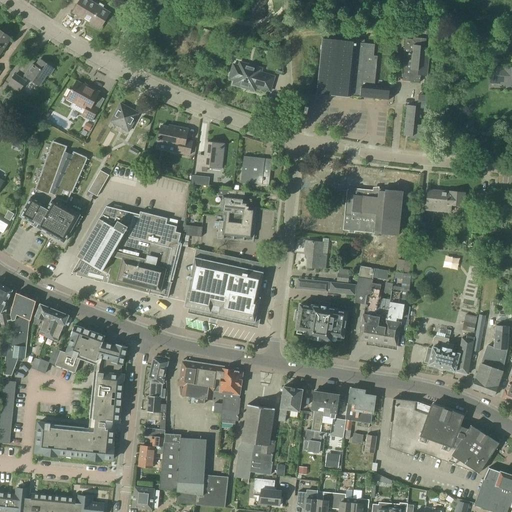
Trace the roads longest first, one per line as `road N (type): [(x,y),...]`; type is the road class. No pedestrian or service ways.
road 1 (tertiary): [(511,428),(452,395),(271,362)]
road 2 (residential): [(271,362),(296,138)]
road 3 (residential): [(511,170),(296,138)]
road 4 (residential): [(296,138),(122,71)]
road 5 (tertiary): [(148,335),(0,272)]
road 6 (residential): [(148,335),(135,378),(125,479)]
road 7 (residential): [(122,71),(5,0)]
road 8 (residential): [(125,479),(0,463)]
road 9 (tertiary): [(271,362),(148,335)]
